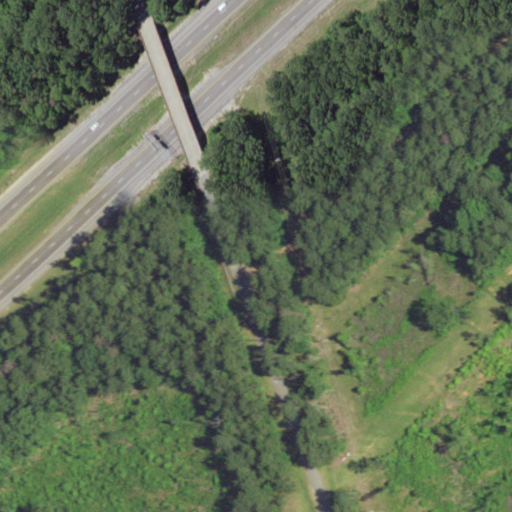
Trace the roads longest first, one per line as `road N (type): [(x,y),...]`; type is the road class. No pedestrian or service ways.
road 1 (motorway): [(0,292),(312,0)]
road 2 (residential): [(205,176),(241,279),(347,511)]
road 3 (residential): [(241,279),(306,255),(511,59)]
road 4 (motorway): [(234,0),(0,219)]
road 5 (residential): [(146,13),(205,176)]
